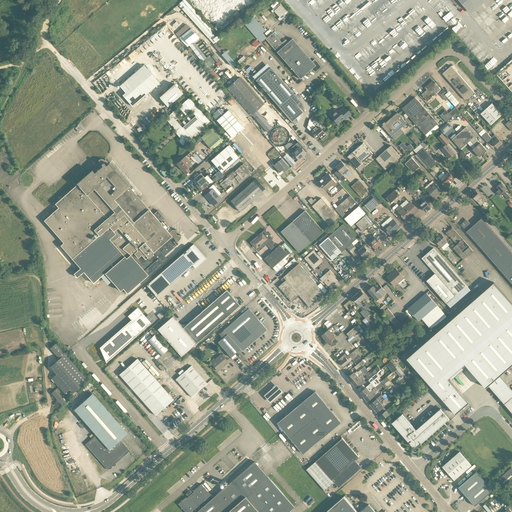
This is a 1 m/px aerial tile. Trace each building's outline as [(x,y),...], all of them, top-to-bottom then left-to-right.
[(141,0),(131,0),(84,38),(89,45),(82,49),(90,60),(97,56),(101,63),(155,18),(149,12),(153,9),(146,1),(144,3),(141,0)] [(219,38),(185,0),(179,6),(182,9),(184,7),(207,32),(205,34),(208,38),(210,36),(212,38),(210,40),(214,44),(219,38)] [(281,2),(273,9),(282,19),(290,12),(281,2)] [(255,15),(246,23),(261,42),(268,37),(263,32),(266,29),(255,15)] [(191,28),(182,35),(190,45),(199,37),(192,27),(191,28)] [(266,40),(300,79),(311,69),(314,73),(321,67),(314,59),(312,62),(292,39),(284,46),(273,33),(266,40)] [(194,42),(189,46),(201,62),(207,58),(194,42)] [(223,50),(216,43),(213,46),(220,53),(223,50)] [(226,51),(222,54),(234,67),(237,64),(226,51)] [(215,62),(210,56),(201,63),(206,69),(210,66),(215,62)] [(132,107),(141,99),(159,83),(143,65),(126,80),(132,87),(123,95),(132,107)] [(465,100),(474,92),(451,66),(442,74),(465,100)] [(256,80),(295,124),(298,121),(296,118),(303,112),(297,105),(301,101),(271,67),(256,80)] [(267,132),(272,128),(257,110),(262,106),(238,78),(228,88),(267,132)] [(435,83),(433,82),(427,87),(428,89),(421,95),(427,101),(435,94),(440,90),(438,87),(436,84),(435,83)] [(175,84),(159,97),(167,106),(182,93),(175,84)] [(450,90),(446,94),(457,106),(461,102),(450,90)] [(425,135),(438,124),(415,98),(402,109),(425,135)] [(491,125),(502,114),(492,103),(481,114),(491,125)] [(350,114),(344,107),(339,111),(336,108),(329,115),(337,124),(344,118),(345,119),(350,114)] [(224,114),(219,108),(213,113),(214,114),(212,116),(216,120),(224,114)] [(231,138),(243,128),(228,110),(224,114),(216,120),(231,138)] [(172,113),(165,119),(171,126),(172,126),(174,127),(173,128),(182,138),(178,141),(182,145),(204,127),(195,116),(182,128),(172,117),(175,115),(172,113)] [(391,137),(406,123),(397,113),(382,126),(391,137)] [(451,117),(448,114),(443,119),(445,122),(451,117)] [(439,129),(445,135),(452,128),(447,122),(439,129)] [(318,130),(315,127),(310,131),(316,138),(319,136),(322,140),(327,136),(320,128),(318,130)] [(480,143),(474,137),(466,127),(452,140),(460,150),(470,141),(476,147),(472,150),(480,158),(487,151),(480,143)] [(212,150),(223,140),(212,128),(201,138),(212,150)] [(492,139),(486,132),(482,136),(486,140),(488,142),(490,140),(492,142),(497,148),(502,144),(495,136),(492,139)] [(416,142),(419,139),(414,133),(410,136),(416,142)] [(449,158),(454,154),(446,145),(449,142),(446,139),(444,136),(442,134),(438,137),(445,146),(441,149),(449,158)] [(410,144),(408,146),(406,146),(403,142),(399,146),(406,154),(413,148),(410,144)] [(347,157),(358,169),(363,164),(362,163),(372,154),(369,150),(370,150),(368,148),(368,149),(363,143),(347,157)] [(298,160),(304,154),(296,144),(289,149),(298,160)] [(221,173),(238,157),(228,146),(211,161),(219,171),(221,173)] [(385,170),(386,170),(400,157),(391,146),(375,159),(385,170)] [(431,169),(436,164),(434,160),(423,148),(417,154),(415,156),(426,168),(428,166),(431,169)] [(190,157),(197,152),(194,149),(188,155),(190,157)] [(285,159),(291,167),(295,163),(289,156),(285,159)] [(185,174),(189,171),(187,168),(192,164),(185,157),(177,164),(185,174)] [(289,168),(281,159),(279,157),(276,160),(278,162),(273,166),(279,172),(282,170),(284,172),(289,168)] [(412,174),(417,170),(420,167),(412,158),(405,164),(411,170),(409,172),(412,174)] [(346,173),(349,170),(341,162),(336,167),(342,174),(343,175),(346,173)] [(235,187),(251,172),(243,163),(219,184),(224,189),(229,185),(230,186),(232,184),(235,187)] [(214,175),(215,175),(218,178),(219,180),(223,175),(221,173),(219,171),(214,175)] [(446,187),(452,182),(452,181),(454,179),(447,172),(445,174),(446,175),(440,180),(446,187)] [(200,173),(194,179),(198,184),(196,186),(201,191),(208,185),(205,182),(207,181),(200,173)] [(323,178),(319,182),(326,191),(328,189),(329,190),(334,186),(334,187),(337,184),(328,175),(324,179),(323,178)] [(254,180),(230,201),(239,211),(263,190),(254,180)] [(369,191),(359,180),(351,187),(362,199),(373,190),(371,189),(369,191)] [(433,198),(441,191),(434,183),(426,189),(433,198)] [(510,198),(504,191),(507,189),(501,183),(496,187),(499,190),(495,193),(498,196),(500,195),(502,194),(508,200),(510,198)] [(409,187),(407,184),(404,186),(406,189),(426,212),(431,208),(425,201),(423,202),(420,199),(418,197),(419,197),(415,192),(416,192),(410,186),(409,187)] [(219,195),(213,189),(205,196),(213,206),(221,198),(225,195),(223,192),(219,195)] [(390,203),(400,195),(395,190),(386,198),(390,203)] [(480,206),(484,203),(482,200),(482,199),(481,197),(476,191),(471,195),(480,206)] [(313,200),(311,198),(308,201),(312,206),(329,226),(333,222),(334,224),(337,222),(336,220),(338,218),(321,198),(317,201),(315,199),(313,200)] [(344,213),(353,205),(347,198),(338,206),(344,213)] [(373,198),(364,205),(370,212),(379,204),(373,198)] [(418,211),(410,202),(402,209),(401,207),(397,211),(398,212),(406,222),(418,211)] [(360,205),(345,218),(352,225),(367,212),(360,205)] [(483,214),(487,210),(483,206),(479,209),(483,214)] [(153,215),(160,222),(165,218),(158,211),(153,215)] [(299,253),(323,231),(305,211),(293,221),(281,232),(299,253)] [(362,232),(370,225),(364,217),(356,224),(362,232)] [(463,222),(460,225),(511,283),(511,252),(481,219),(472,226),(467,220),(463,222)] [(393,220),(384,228),(390,235),(395,230),(396,230),(400,227),(393,220)] [(332,260),(346,248),(352,243),(356,239),(347,229),(343,224),(334,232),(332,229),(319,241),(321,243),(319,245),(323,250),(321,251),(325,256),(327,255),(332,260)] [(461,237),(452,228),(446,233),(456,245),(453,248),(463,260),(473,251),(461,237)] [(249,243),(257,252),(273,239),(264,230),(249,243)] [(448,242),(441,234),(438,237),(437,236),(434,239),(440,246),(443,243),(445,244),(448,242)] [(381,244),(375,237),(374,235),(372,237),(371,236),(369,237),(370,238),(365,242),(366,244),(370,249),(373,246),(375,249),(381,244)] [(354,245),(352,243),(346,248),(350,252),(356,248),(354,245)] [(193,244),(159,274),(169,285),(192,265),(195,269),(200,264),(199,263),(202,261),(203,262),(206,259),(193,244)] [(276,272),(287,262),(284,258),(288,255),(279,245),(263,259),(276,272)] [(358,250),(353,255),(357,260),(362,255),(364,258),(370,253),(364,246),(358,250)] [(455,296),(466,286),(433,248),(422,258),(435,273),(426,281),(446,303),(455,296)] [(314,269),(320,264),(323,262),(313,250),(304,258),(314,269)] [(284,282),(279,287),(292,302),(299,295),(309,307),(324,293),(299,264),(281,279),(284,282)] [(405,279),(404,278),(396,269),(387,277),(394,286),(398,284),(405,279)] [(322,277),(320,278),(323,282),(324,281),(330,288),(338,282),(335,278),(336,278),(330,270),(323,276),(322,275),(321,276),(322,277)] [(407,358),(455,414),(469,402),(448,379),(465,364),(486,388),(511,364),(511,303),(494,282),(407,358)] [(386,292),(379,284),(374,288),(373,286),(368,290),(377,300),(386,292)] [(218,297),(232,313),(240,306),(226,290),(218,297)] [(357,294),(371,312),(368,308),(371,306),(369,303),(370,301),(366,297),(366,296),(361,290),(360,291),(359,291),(359,292),(357,294)] [(410,315),(412,313),(419,321),(421,319),(431,330),(446,317),(426,293),(408,309),(406,311),(410,315)] [(369,314),(371,312),(357,294),(354,296),(353,297),(352,298),(358,305),(358,306),(359,308),(361,308),(362,310),(360,312),(365,318),(363,320),(369,328),(372,326),(369,323),(370,322),(372,325),(371,326),(374,329),(377,327),(374,324),(375,324),(367,314),(368,313),(369,314)] [(232,313),(218,297),(206,308),(219,324),(232,313)] [(132,321),(100,349),(106,362),(151,323),(145,317),(137,308),(128,316),(131,320),(132,321)] [(219,324),(205,308),(195,318),(208,333),(219,324)] [(242,352),(267,330),(249,308),(224,330),(227,334),(218,342),(231,357),(240,349),(242,352)] [(196,343),(183,328),(179,324),(180,324),(176,320),(172,316),(157,329),(181,356),(196,343)] [(208,333),(195,318),(183,328),(196,343),(208,333)] [(362,329),(359,325),(357,327),(356,326),(346,334),(350,338),(348,340),(349,342),(356,335),(355,334),(359,331),(361,333),(364,330),(363,328),(362,329)] [(332,346),(338,342),(335,339),(335,338),(328,330),(322,335),(329,344),(329,343),(332,346)] [(380,331),(376,335),(383,344),(388,340),(380,331)] [(155,334),(148,341),(161,356),(168,349),(155,334)] [(50,348),(59,358),(49,367),(56,374),(51,378),(65,394),(69,390),(72,393),(88,380),(65,354),(55,343),(50,348)] [(355,353),(353,351),(352,353),(351,353),(347,357),(345,354),(338,359),(343,366),(349,362),(352,359),(353,360),(353,361),(355,363),(360,358),(358,356),(355,353)] [(218,371),(228,362),(221,354),(211,363),(218,371)] [(155,415),(173,400),(137,359),(119,374),(155,415)] [(356,370),(364,363),(362,361),(354,367),(356,370)] [(191,397),(207,383),(191,366),(184,372),(180,376),(176,380),(191,397)] [(363,372),(366,370),(363,367),(360,369),(360,370),(357,372),(357,371),(354,373),(354,372),(347,378),(351,382),(363,372)] [(381,370),(368,380),(371,383),(366,388),(360,393),(363,397),(375,387),(372,383),(382,374),(383,372),(381,370)] [(351,382),(355,387),(363,379),(362,378),(365,375),(363,372),(351,382)] [(366,377),(368,380),(374,375),(372,372),(366,377)] [(511,396),(511,383),(503,373),(492,383),(508,400),(511,396)] [(418,380),(415,376),(413,378),(408,381),(412,385),(416,382),(418,380)] [(385,389),(392,383),(389,379),(386,382),(383,380),(375,387),(363,397),(367,402),(374,396),(376,395),(375,393),(378,390),(377,390),(382,386),(385,389)] [(392,383),(385,389),(388,392),(395,387),(392,383)] [(277,384),(265,395),(271,402),(284,391),(277,384)] [(55,390),(51,393),(61,405),(65,402),(55,390)] [(316,392),(304,403),(316,418),(329,407),(316,392)] [(108,470),(114,464),(130,451),(120,440),(127,433),(92,393),(74,409),(96,435),(85,444),(108,470)] [(373,408),(384,399),(383,398),(381,395),(370,404),(371,406),(371,407),(372,408),(373,408)] [(384,399),(373,408),(374,409),(374,410),(375,411),(377,413),(384,407),(383,406),(389,402),(385,398),(384,399)] [(400,410),(406,405),(403,402),(397,407),(400,410)] [(316,418),(304,403),(292,413),(304,428),(316,418)] [(383,420),(389,414),(395,409),(392,406),(379,416),(380,417),(380,418),(381,419),(382,419),(383,420)] [(329,407),(316,418),(329,433),(341,423),(329,407)] [(392,423),(413,447),(417,447),(449,419),(440,409),(416,430),(402,414),(392,423)] [(304,428),(292,413),(278,424),(291,439),(304,428)] [(316,443),(329,433),(316,418),(304,428),(316,443)] [(291,439),(303,454),(316,443),(304,428),(291,439)] [(359,457),(342,438),(306,470),(325,491),(334,483),(339,488),(362,468),(355,460),(359,457),(359,458),(359,457)] [(454,480),(471,465),(459,452),(442,467),(454,480)] [(288,511),(294,507),(268,477),(260,483),(247,468),(213,497),(201,484),(193,491),(194,491),(193,492),(191,491),(187,495),(188,497),(187,498),(186,497),(178,504),(184,511),(288,511)] [(511,468),(495,481),(502,489),(511,480),(511,483),(511,484),(511,468)] [(467,497),(485,481),(477,471),(458,487),(467,497)] [(485,481),(467,497),(475,506),(493,490),(485,481)] [(357,511),(344,497),(326,511),(375,511),(369,505),(360,511),(357,511)]
